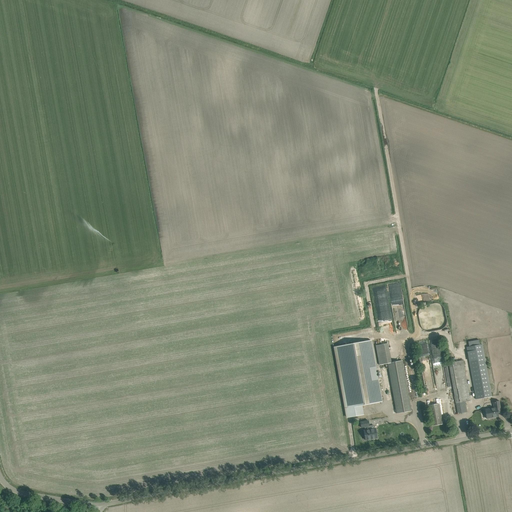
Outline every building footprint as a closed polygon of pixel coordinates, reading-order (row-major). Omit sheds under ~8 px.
[(372,287),(373,293),(386,291),(385,285),(372,287)] [(417,295),(417,303),(429,302),(429,294),(417,295)] [(371,340),(335,347),(347,418),(363,415),(362,405),(382,402),(371,340)] [(469,347),(467,347),(476,399),(492,397),(482,344),(480,345),(480,340),(468,342),(469,347)] [(391,363),(391,362),(388,343),(376,345),(379,365),(387,364),(391,363)] [(387,364),(396,414),(412,411),(402,360),(391,362),(391,363),(387,364)] [(467,412),(465,401),(470,401),(463,360),(449,363),(458,414),(467,412)] [(435,369),(436,385),(442,385),(442,381),(444,381),(444,369),(435,369)] [(485,409),(487,419),(498,417),(498,413),(501,413),(499,401),(493,402),(494,408),(485,409)] [(428,405),(432,426),(443,424),(439,403),(428,405)] [(361,428),(365,427),(365,430),(364,431),(365,440),(377,438),(375,429),(369,430),(368,426),(369,426),(368,421),(360,422),(361,428)]
